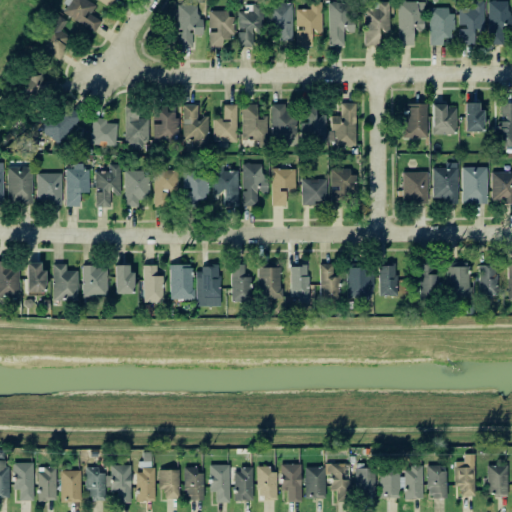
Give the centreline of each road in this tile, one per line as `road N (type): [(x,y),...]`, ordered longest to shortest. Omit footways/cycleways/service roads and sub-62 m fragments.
road 1 (residential): [(0,231),(511,231)]
road 2 (residential): [(511,71),(152,74),(125,59)]
road 3 (residential): [(378,233),(376,73)]
